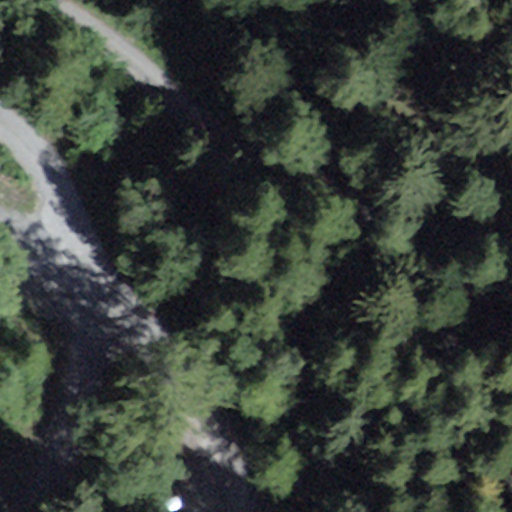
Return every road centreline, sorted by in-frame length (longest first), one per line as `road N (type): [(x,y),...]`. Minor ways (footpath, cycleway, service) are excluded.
road 1 (track): [(511,237),(291,171),(17,0)]
road 2 (track): [(215,511),(200,418),(131,318),(73,268)]
road 3 (track): [(43,511),(76,308),(73,268)]
road 4 (track): [(0,125),(73,268)]
